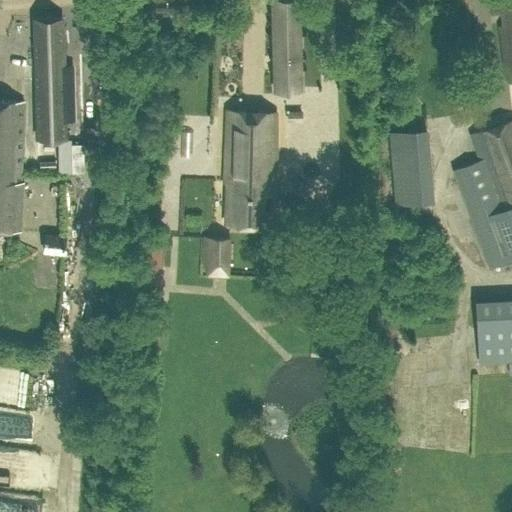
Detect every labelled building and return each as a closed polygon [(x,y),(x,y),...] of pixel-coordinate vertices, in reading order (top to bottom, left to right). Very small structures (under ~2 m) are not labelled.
[(299,0),(272,0),(275,92),(303,91),(299,0)] [(511,0),(491,0),(493,14),(498,14),(500,26),(495,27),(502,67),(509,66),(511,77),(511,76),(511,0)] [(65,65),(63,16),(32,17),(36,138),(67,137),(66,119),(75,119),(73,65),(65,65)] [(24,100),(0,98),(0,228),(21,230),(23,181),(22,181),(24,100)] [(275,111),(228,109),(225,181),(227,181),(226,223),(272,224),(272,176),(274,176),(275,111)] [(511,257),(511,117),(470,133),(479,158),(453,168),(489,266),(511,257)] [(433,202),(428,128),(387,131),(392,204),(433,202)] [(166,265),(137,264),(137,341),(165,341),(166,265)] [(511,361),(511,298),(476,301),(479,363),(511,361)]
